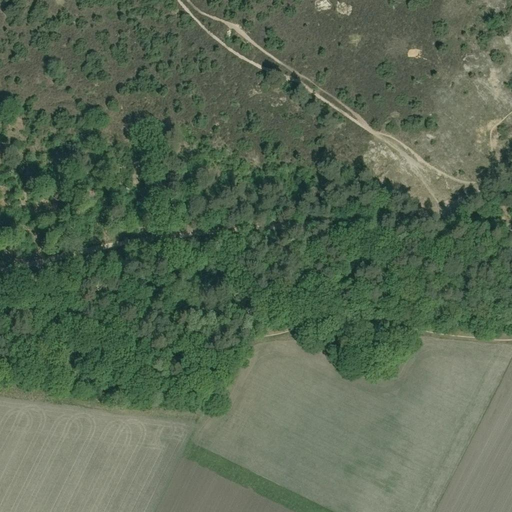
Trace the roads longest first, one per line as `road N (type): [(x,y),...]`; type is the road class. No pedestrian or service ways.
road 1 (track): [(0,269),(208,232),(452,218)]
road 2 (unknown): [(190,0),(373,131),(397,139),(460,203)]
